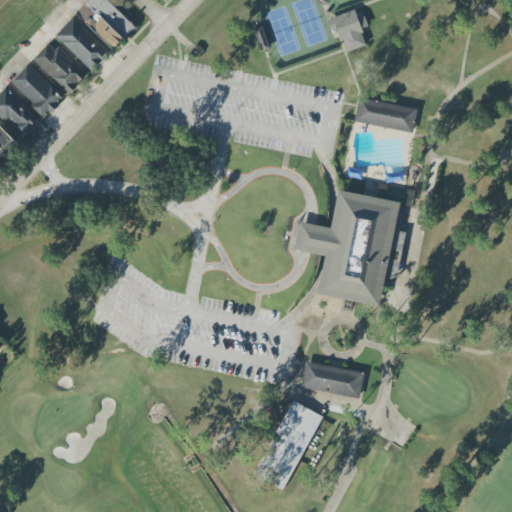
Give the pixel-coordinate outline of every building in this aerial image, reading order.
[(114,50),(136,27),(107,0),(89,0),(76,14),(114,50)] [(334,17),(345,53),(366,47),(361,31),(368,28),(365,16),(358,18),(356,10),(334,17)] [(111,52),(74,18),(56,37),(93,71),(111,52)] [(34,61),(69,94),(87,75),(58,48),(55,51),(48,45),(34,61)] [(64,98),(28,65),(10,84),(46,117),(64,98)] [(41,124),(7,88),(0,94),(0,115),(23,140),(41,124)] [(355,122),(413,134),(418,110),(360,98),(355,122)] [(0,157),(15,141),(0,126),(0,157)] [(325,256),(318,296),(382,306),(399,202),(338,192),(332,228),(299,223),(295,251),(325,256)] [(399,267),(390,264),(387,276),(396,278),(399,267)] [(360,398),(364,372),(306,363),(302,389),(360,398)] [(322,416),(290,400),(254,476),(285,491),(322,416)]
